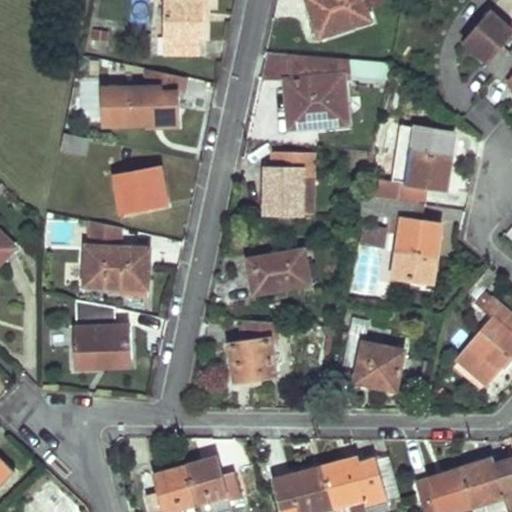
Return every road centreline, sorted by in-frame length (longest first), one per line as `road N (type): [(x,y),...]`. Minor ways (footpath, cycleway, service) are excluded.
road 1 (residential): [(169,408),(258,0)]
road 2 (residential): [(169,408),(491,419),(511,400)]
road 3 (residential): [(107,511),(57,407),(169,408)]
road 4 (residential): [(511,266),(476,228),(511,157)]
